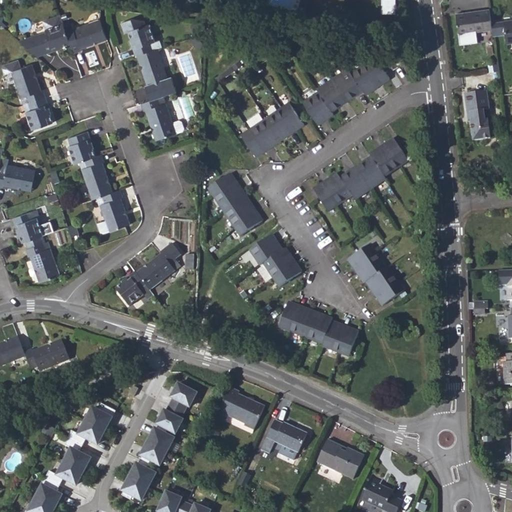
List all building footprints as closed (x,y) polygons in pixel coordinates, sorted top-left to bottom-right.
[(302,19),(304,10),(299,8),(296,18),(302,19)] [(485,30),(493,29),(490,9),(456,14),(460,43),(478,41),(476,31),(485,30)] [(19,40),(36,57),(62,48),(62,47),(70,44),(65,28),(63,22),(59,13),(43,18),(42,21),(45,31),(19,40)] [(135,56),(136,55),(153,50),(150,43),(155,41),(149,24),(145,25),(143,19),(135,18),(124,21),(127,31),(131,30),(134,38),(129,39),(135,56)] [(65,28),(70,44),(74,53),(81,50),(80,48),(107,39),(100,19),(73,28),(72,25),(65,28)] [(485,30),(486,37),(494,36),(493,29),(485,30)] [(136,55),(146,85),(144,86),(150,100),(158,97),(176,91),(171,77),(168,78),(158,48),(153,50),(136,55)] [(302,101),(317,124),(332,113),(331,111),(346,101),(361,90),(364,94),(378,85),(388,78),(373,56),(364,63),(350,72),(347,68),(331,79),(316,89),(317,91),(302,101)] [(388,62),(392,69),(400,63),(395,57),(388,62)] [(23,105),(46,97),(43,89),(41,90),(32,64),(20,68),(18,60),(3,64),(2,68),(4,74),(11,72),(23,105)] [(486,90),(464,93),(467,112),(471,111),(472,121),(471,121),(473,140),(491,138),(488,118),(485,119),(484,109),(489,108),(486,90)] [(23,105),(32,130),(52,123),(49,114),(51,113),(46,97),(23,105)] [(140,104),(143,111),(144,110),(155,141),(176,134),(165,102),(161,104),(158,97),(150,100),(140,104)] [(240,134),(255,156),(265,150),(280,140),(295,129),(303,124),(288,102),(280,107),(265,117),(250,127),(240,134)] [(75,164),(79,162),(96,156),(92,146),(91,146),(88,138),(90,137),(88,131),(68,138),(70,145),(68,145),(75,164)] [(312,189),(327,211),(335,205),(351,195),(354,199),(370,188),(385,178),(384,176),(398,167),(408,160),(392,137),(382,144),(369,153),(370,155),(355,166),(339,177),(336,173),(320,183),(312,189)] [(79,162),(92,199),(103,196),(113,192),(102,162),(104,162),(102,154),(96,156),(79,162)] [(0,187),(3,189),(4,187),(31,191),(35,170),(8,165),(9,160),(1,158),(0,161),(0,187)] [(50,173),(53,184),(60,182),(56,170),(50,173)] [(207,188),(213,196),(222,212),(233,228),(239,237),(262,221),(256,212),(245,196),(235,181),(230,172),(207,188)] [(103,196),(105,203),(100,205),(106,220),(98,223),(101,234),(130,224),(121,198),(123,197),(120,190),(113,192),(103,196)] [(41,235),(43,235),(37,218),(39,217),(37,209),(12,218),(18,235),(19,234),(22,242),(26,241),(41,235)] [(68,226),(72,237),(79,234),(75,223),(68,226)] [(248,250),(259,266),(263,263),(273,278),(279,287),(301,272),(295,263),(285,248),(282,250),(271,234),(248,250)] [(26,241),(29,249),(43,244),(41,235),(26,241)] [(26,250),(28,256),(30,256),(34,266),(30,267),(29,269),(31,275),(33,276),(37,275),(40,282),(60,275),(50,249),(47,250),(44,243),(43,244),(29,249),(26,250)] [(136,273),(149,289),(150,290),(175,270),(172,266),(177,262),(175,259),(181,255),(172,243),(160,252),(161,254),(136,273)] [(346,259),(352,267),(363,283),(365,282),(375,297),(381,305),(404,291),(398,282),(388,266),(385,267),(374,251),(369,244),(346,259)] [(185,269),(194,270),(194,258),(186,258),(185,269)] [(172,266),(175,270),(181,266),(177,262),(172,266)] [(123,283),(115,288),(129,306),(144,295),(148,300),(154,295),(150,290),(149,289),(136,273),(135,271),(129,276),(131,278),(124,284),(123,283)] [(122,281),(123,283),(124,284),(131,278),(129,276),(122,281)] [(278,326),(288,329),(306,336),(322,343),(321,346),(339,352),(349,356),(358,331),(348,327),(331,320),(332,317),(315,311),(297,304),(288,300),(278,326)] [(18,336),(0,343),(0,366),(26,356),(24,352),(18,336)] [(24,352),(26,356),(31,370),(38,367),(40,371),(69,360),(61,340),(32,351),(31,349),(24,352)] [(190,408),(197,394),(178,384),(171,398),(173,399),(167,412),(164,411),(157,425),(159,426),(168,430),(176,435),(183,420),(181,419),(188,406),(190,408)] [(128,394),(134,397),(139,389),(133,386),(128,394)] [(216,416),(226,421),(229,416),(254,427),(264,407),(239,395),(240,392),(230,387),(216,416)] [(73,431),(69,438),(83,446),(87,439),(97,445),(104,431),(106,432),(116,411),(102,404),(99,411),(94,408),(87,422),(86,421),(79,435),(73,431)] [(261,449),(269,453),(274,441),(298,452),(307,433),(284,422),(283,423),(275,420),(261,449)] [(168,430),(159,426),(157,429),(156,429),(149,442),(148,442),(141,456),(142,457),(140,461),(149,465),(151,462),(159,466),(175,439),(166,434),(168,430)] [(72,449),(57,475),(50,471),(46,478),(60,486),(64,479),(76,486),(83,472),(84,473),(91,459),(80,453),(83,446),(69,438),(65,446),(72,449)] [(316,462),(352,479),(364,456),(347,448),(345,452),(340,450),(341,447),(327,440),(316,462)] [(149,465),(140,461),(138,464),(122,491),(124,492),(122,496),(131,500),(133,497),(141,501),(156,474),(147,469),(149,465)] [(239,485),(245,488),(251,476),(244,473),(239,485)] [(396,511),(402,500),(390,494),(392,491),(379,485),(380,482),(370,477),(360,499),(382,509),(380,511),(396,511)] [(60,486),(46,478),(42,486),(44,486),(37,499),(36,499),(28,511),(27,511),(26,511),(52,511),(54,509),(55,510),(63,496),(57,493),(60,486)] [(195,504),(194,507),(181,501),(182,499),(166,492),(157,511),(210,511),(211,511),(195,504)]
